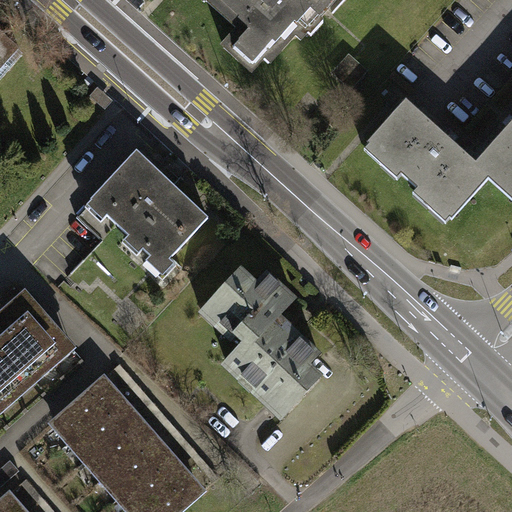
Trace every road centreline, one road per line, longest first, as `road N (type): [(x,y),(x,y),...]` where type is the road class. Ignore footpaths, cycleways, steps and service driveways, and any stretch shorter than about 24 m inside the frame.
road 1 (secondary): [(76,0),(472,364)]
road 2 (residential): [(131,118),(0,265)]
